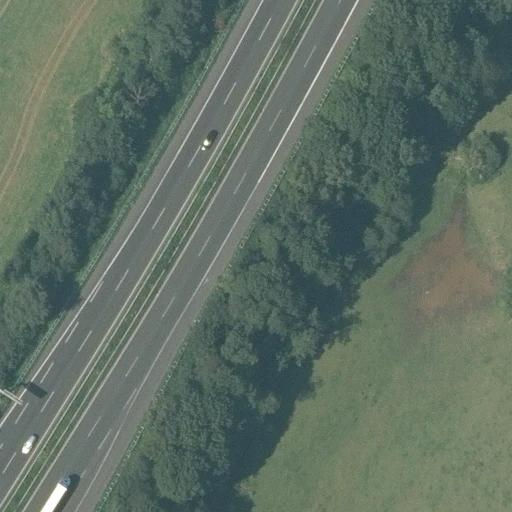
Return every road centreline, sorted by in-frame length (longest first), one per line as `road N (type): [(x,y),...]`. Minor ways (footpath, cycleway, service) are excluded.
road 1 (motorway): [(37,511),(150,343),(338,0)]
road 2 (motorway): [(278,0),(0,484)]
